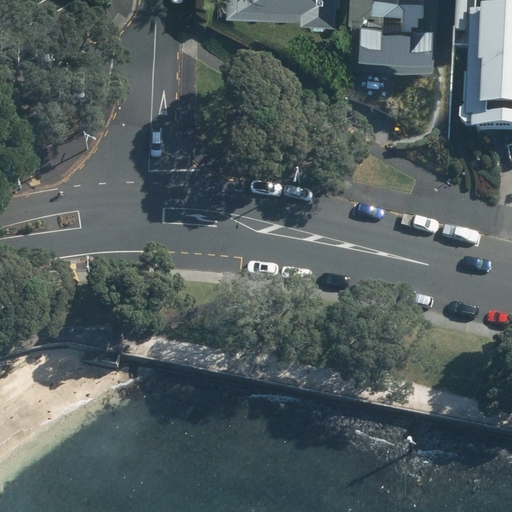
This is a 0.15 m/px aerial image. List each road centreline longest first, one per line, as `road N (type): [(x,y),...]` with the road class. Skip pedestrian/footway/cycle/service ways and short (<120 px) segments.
road 1 (tertiary): [(148,216),(332,240),(511,283)]
road 2 (residential): [(0,12),(151,89)]
road 3 (tertiary): [(0,231),(148,216)]
road 4 (residential): [(151,89),(148,216)]
